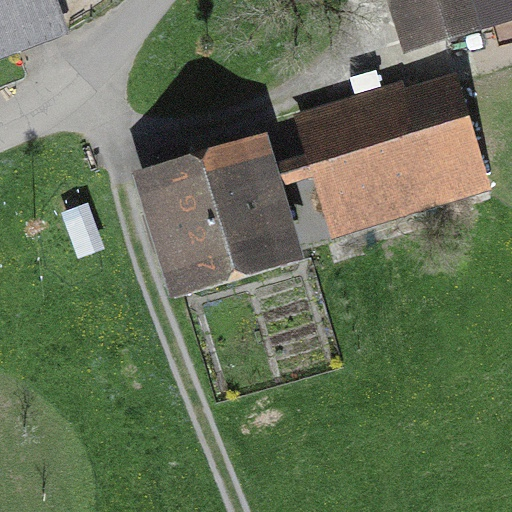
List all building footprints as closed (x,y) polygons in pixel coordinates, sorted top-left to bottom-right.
[(0,0),(0,53),(63,30),(51,0),(0,0)] [(462,22),(455,0),(377,0),(391,44),(462,22)] [(419,80),(290,120),(327,236),(456,196),(419,80)] [(292,259),(261,143),(148,173),(180,289),(292,259)] [(4,427),(0,428),(0,503),(22,498),(4,427)]
